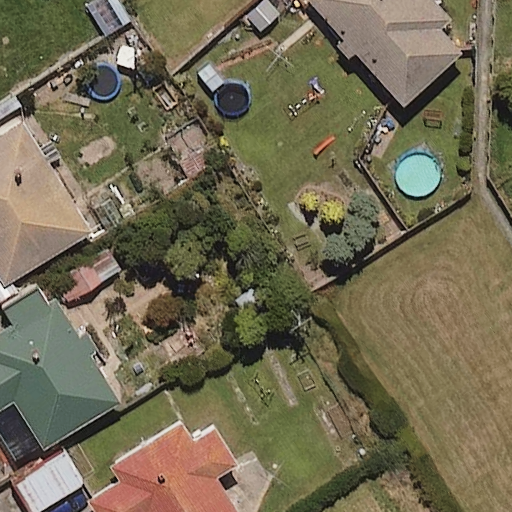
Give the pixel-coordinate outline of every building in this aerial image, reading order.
[(361,43),(407,94),(465,42),(444,19),(454,11),(444,0),(320,0),(346,28),(337,36),(351,52),(361,43)] [(315,67),(286,88),(329,148),(359,126),(315,67)] [(28,113),(0,130),(0,300),(7,296),(23,286),(15,273),(97,221),(28,113)] [(53,290),(43,274),(23,286),(7,296),(19,315),(0,327),(0,406),(16,396),(45,443),(128,392),(99,345),(105,341),(92,322),(86,326),(61,285),(53,290)] [(185,411),(114,457),(125,474),(92,495),(103,511),(143,511),(150,508),(152,511),(249,511),(250,511),(220,467),(245,451),(220,413),(196,428),(185,411)] [(83,476),(63,446),(17,478),(37,507),(83,476)]
